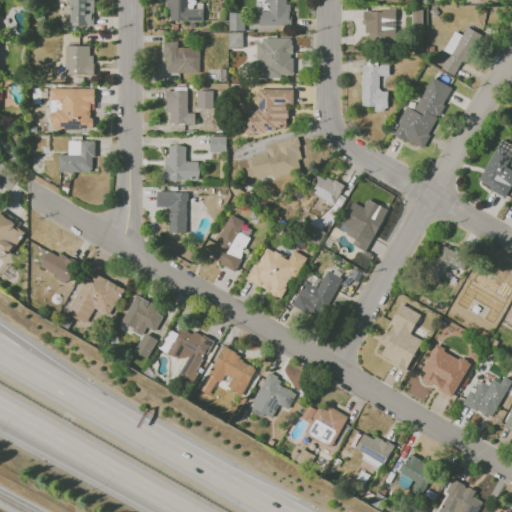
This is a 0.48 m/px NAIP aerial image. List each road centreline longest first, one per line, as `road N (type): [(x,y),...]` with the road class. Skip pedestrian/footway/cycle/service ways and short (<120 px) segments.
road 1 (residential): [(511,467),(33,199)]
road 2 (residential): [(511,56),(336,372)]
road 3 (residential): [(131,0),(128,253)]
road 4 (motorway): [(0,410),(178,511)]
road 5 (residential): [(511,242),(336,136)]
road 6 (motorway): [(283,511),(138,429)]
road 7 (residential): [(330,0),(336,136)]
